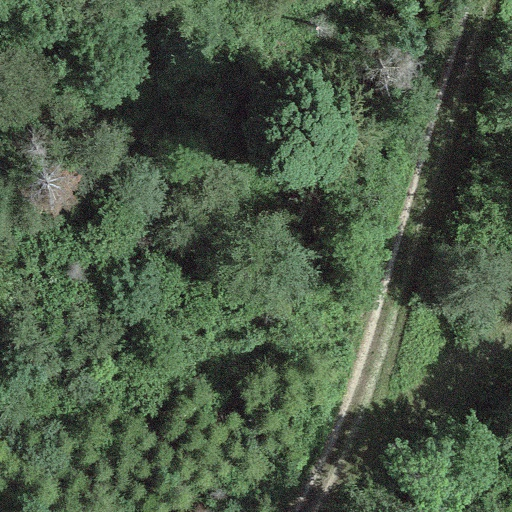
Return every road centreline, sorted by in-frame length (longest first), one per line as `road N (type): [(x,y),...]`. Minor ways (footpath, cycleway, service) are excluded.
road 1 (track): [(318,511),(480,0)]
road 2 (track): [(332,487),(511,324)]
